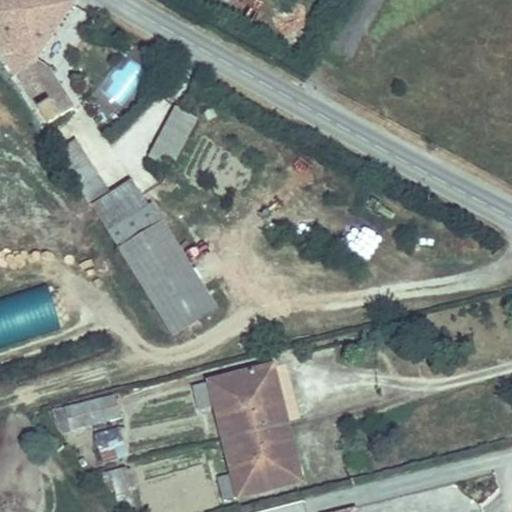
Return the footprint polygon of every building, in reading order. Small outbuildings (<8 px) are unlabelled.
[(0,0),(0,61),(49,132),(64,121),(58,111),(69,101),(45,68),(77,7),(66,0),(0,0)] [(169,104),(146,157),(174,170),(198,117),(169,104)] [(84,144),(64,157),(115,235),(149,212),(130,183),(116,192),(84,144)] [(50,285),(0,299),(0,344),(62,326),(50,285)] [(217,407),(225,437),(292,420),(287,404),(272,408),(262,367),(193,384),(200,410),(217,407)] [(52,410),(59,435),(122,418),(116,393),(52,410)] [(292,420),(225,437),(232,462),(282,450),(281,446),(297,441),(292,420)] [(100,463),(127,459),(122,426),(95,430),(100,463)] [(282,450),(232,462),(241,497),(291,484),(282,450)]
